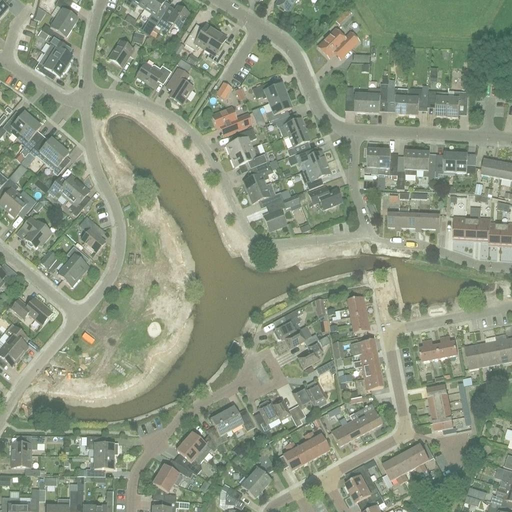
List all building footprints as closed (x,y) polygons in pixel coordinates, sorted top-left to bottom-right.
[(0,0),(0,20),(8,11),(0,3),(0,1),(1,0),(0,0)] [(137,7),(144,11),(150,0),(128,0),(124,6),(134,12),(137,7)] [(148,28),(153,31),(155,29),(156,27),(164,14),(159,11),(166,1),(164,0),(150,0),(144,11),(154,18),(148,28)] [(298,0),(278,0),(275,6),(287,14),(294,3),(297,3),(298,0)] [(71,9),(62,3),(59,1),(55,7),(62,11),(56,20),(56,21),(72,31),(78,21),(67,14),(71,9)] [(164,14),(156,27),(162,32),(167,35),(172,26),(179,31),(183,24),(189,15),(177,8),(175,12),(172,16),(171,18),(164,14)] [(339,26),(350,15),(347,12),(336,23),(339,26)] [(41,32),(51,39),(55,33),(66,40),(72,31),(56,21),(56,20),(53,19),(50,24),(50,26),(52,27),(50,30),(45,27),(41,32)] [(360,25),(353,31),(363,42),(370,36),(360,25)] [(198,39),(191,34),(184,45),(195,53),(199,48),(204,51),(216,33),(206,26),(198,39)] [(159,36),(160,34),(161,33),(155,29),(153,31),(152,33),(150,36),(149,37),(160,44),(163,39),(159,36)] [(333,54),(339,61),(357,43),(350,35),(344,41),(335,32),(318,49),(328,59),(333,54)] [(226,39),(216,33),(204,51),(209,55),(206,60),(217,66),(219,64),(224,56),(218,52),(226,39)] [(71,52),(54,41),(44,56),(50,60),(50,59),(67,71),(70,67),(69,64),(72,59),(68,57),(71,52)] [(132,51),(128,48),(120,43),(109,60),(121,69),(129,57),(134,61),(141,50),(135,46),(132,51)] [(44,77),(48,72),(59,80),(62,75),(65,75),(67,71),(50,59),(50,60),(44,56),(34,71),(44,77)] [(152,67),(151,69),(145,65),(136,78),(153,89),(158,82),(160,81),(164,84),(171,74),(162,68),(160,71),(154,67),(152,67)] [(172,92),(173,93),(169,99),(181,107),(192,90),(183,84),(188,77),(178,71),(170,83),(175,87),(172,92)] [(225,98),(233,86),(224,81),(216,92),(225,98)] [(396,116),(407,117),(408,91),(395,90),(395,82),(389,82),(389,86),(388,102),(397,102),(396,116)] [(266,99),(268,105),(286,98),(281,86),(266,92),(264,86),(252,91),(256,101),(262,99),(262,101),(266,99)] [(388,104),(388,102),(389,86),(381,86),(380,91),(369,90),(368,96),(367,115),(379,115),(380,103),(388,104)] [(241,87),(236,91),(242,99),(247,95),(241,87)] [(428,104),(428,93),(429,88),(422,87),(422,92),(408,91),(407,117),(418,117),(418,113),(427,114),(427,109),(427,105),(428,104)] [(355,114),(367,115),(368,96),(356,95),(353,95),(353,89),(346,89),(346,103),(356,103),(355,114)] [(436,118),(447,119),(448,100),(449,94),(428,93),(428,104),(427,105),(436,106),(436,118)] [(448,100),(447,119),(458,119),(459,107),(468,107),(468,94),(449,93),(449,94),(448,100)] [(268,105),(272,113),(266,115),(270,125),(275,123),(282,120),(279,115),(291,110),(286,98),(268,105)] [(235,121),(231,110),(212,118),(217,131),(219,130),(222,138),(251,126),(247,116),(235,121)] [(12,135),(16,140),(32,122),(23,114),(15,125),(10,120),(2,130),(10,136),(12,135)] [(289,125),(287,118),(282,120),(275,123),(277,130),(283,127),(288,138),(305,131),(300,120),(289,125)] [(16,140),(21,144),(21,146),(23,148),(22,150),(28,155),(36,145),(30,140),(40,129),(32,122),(16,140)] [(43,135),(50,129),(46,125),(39,131),(43,135)] [(251,150),(249,143),(256,140),(252,130),(235,137),(237,142),(226,147),(230,158),(251,150)] [(288,138),(292,149),(286,152),(289,158),(301,153),(298,147),(309,142),(305,131),(288,138)] [(28,155),(29,155),(34,160),(36,158),(45,165),(59,148),(51,140),(42,150),(36,145),(28,155)] [(52,174),(57,178),(65,169),(60,165),(68,155),(59,148),(45,165),(53,173),(52,174)] [(235,169),(246,165),(249,172),(268,165),(265,157),(261,159),(257,148),(251,150),(230,158),(235,169)] [(325,164),(321,153),(316,155),(314,150),(295,157),(299,168),(304,166),(307,172),(325,164)] [(371,176),(378,176),(380,151),(368,151),(367,169),(364,169),(364,174),(371,175),(371,176)] [(380,151),(378,176),(397,177),(397,173),(398,167),(390,167),(391,152),(380,151)] [(20,152),(18,160),(24,162),(26,154),(20,152)] [(417,172),(418,153),(405,153),(404,171),(406,172),(406,173),(397,173),(397,177),(397,191),(405,191),(405,177),(417,178),(417,172)] [(435,184),(435,173),(436,166),(429,166),(430,154),(418,153),(417,172),(424,173),(423,178),(428,179),(428,184),(435,184)] [(456,155),(456,174),(476,175),(476,167),(467,167),(468,156),(467,156),(467,154),(456,153),(456,155)] [(435,173),(456,174),(456,155),(444,155),(444,165),(436,165),(436,166),(435,173)] [(481,177),(492,179),(495,163),(484,161),(481,177)] [(505,165),(495,163),(492,179),(502,181),(505,165)] [(323,186),(320,179),(330,176),(325,164),(307,172),(311,183),(306,185),(309,191),(323,186)] [(247,194),(266,187),(264,182),(268,180),(266,174),(271,172),(268,165),(249,172),(252,179),(243,183),(247,194)] [(511,180),(511,166),(505,165),(502,181),(511,182),(511,180)] [(334,184),(345,182),(343,174),(332,176),(334,184)] [(60,177),(47,194),(53,199),(54,198),(57,201),(61,196),(67,201),(80,186),(71,178),(66,183),(60,177)] [(0,202),(0,206),(6,212),(19,197),(15,193),(19,188),(9,180),(7,181),(0,190),(6,195),(0,202)] [(484,194),(486,185),(479,184),(477,192),(484,194)] [(272,206),(282,202),(283,202),(280,194),(275,196),(270,185),(266,187),(247,194),(252,206),(269,199),(272,206)] [(80,186),(67,201),(72,205),(68,210),(72,213),(71,214),(76,218),(83,209),(79,205),(89,193),(80,186)] [(328,195),(325,188),(308,195),(313,206),(320,204),(323,212),(341,204),(336,191),(328,195)] [(300,205),(297,196),(283,202),(282,202),(286,210),(300,205)] [(27,213),(36,204),(28,197),(24,201),(19,197),(6,212),(15,219),(23,210),(27,213)] [(43,208),(38,204),(32,210),(37,215),(43,208)] [(270,214),(280,211),(279,205),(268,208),(270,214)] [(300,225),(306,222),(301,208),(294,210),(300,225)] [(511,225),(490,225),(490,221),(480,220),(480,210),(479,210),(471,210),(470,220),(466,220),(454,219),(453,241),(465,242),(477,243),(489,243),(488,247),(511,248),(511,225)] [(263,218),(269,233),(286,226),(280,211),(263,218)] [(388,229),(398,229),(399,215),(388,215),(388,229)] [(398,229),(408,230),(409,216),(399,215),(398,229)] [(408,230),(418,230),(419,216),(409,216),(408,230)] [(418,230),(429,231),(429,217),(419,216),(418,230)] [(440,217),(429,217),(429,231),(439,231),(440,217)] [(36,224),(30,219),(22,229),(30,236),(25,241),(27,243),(26,246),(30,249),(33,248),(35,250),(38,245),(40,247),(51,235),(37,223),(36,224)] [(87,235),(81,241),(96,254),(105,244),(90,231),(95,226),(86,219),(78,228),(87,235)] [(341,235),(351,235),(350,226),(340,226),(341,235)] [(80,278),(88,269),(78,261),(82,256),(73,248),(66,256),(71,261),(66,267),(80,278)] [(49,253),(39,264),(46,269),(55,258),(49,253)] [(0,270),(0,281),(5,276),(11,281),(16,275),(5,266),(0,271),(0,270)] [(80,278),(66,267),(57,277),(71,288),(80,278)] [(52,314),(34,299),(27,308),(18,301),(11,310),(23,320),(27,315),(41,327),(52,314)] [(346,302),(348,310),(364,307),(363,299),(346,302)] [(348,310),(349,319),(366,315),(364,307),(348,310)] [(302,316),(299,310),(283,319),(286,324),(274,330),(275,332),(273,333),(273,335),(276,342),(278,342),(280,341),(281,343),(283,341),(297,334),(296,333),(300,332),(297,327),(299,325),(296,319),(302,316)] [(349,319),(351,327),(367,324),(366,315),(349,319)] [(367,324),(351,327),(353,335),(369,332),(367,324)] [(27,339),(22,334),(12,326),(4,335),(10,340),(4,346),(19,359),(28,349),(23,344),(27,339)] [(303,343),(306,349),(316,343),(318,342),(315,337),(305,342),(300,332),(296,333),(297,334),(283,341),(289,351),(303,343)] [(449,359),(458,357),(455,343),(451,344),(449,338),(445,339),(449,359)] [(373,341),(366,343),(365,339),(357,341),(358,344),(357,345),(359,357),(376,354),(373,341)] [(440,361),(449,359),(445,339),(440,340),(441,346),(437,347),(440,361)] [(431,363),(440,361),(437,347),(433,347),(432,341),(427,342),(431,363)] [(500,365),(511,363),(507,341),(496,343),(500,365)] [(431,363),(427,342),(423,343),(424,349),(419,350),(422,364),(431,363)] [(316,343),(306,349),(309,354),(298,360),(303,370),(319,362),(317,357),(322,354),(316,343)] [(490,367),(500,365),(496,343),(486,345),(490,367)] [(341,360),(340,354),(342,354),(341,344),(332,345),(334,355),(335,361),(341,360)] [(479,369),(490,367),(486,345),(475,347),(479,369)] [(0,350),(0,360),(1,360),(11,369),(19,359),(4,346),(0,350)] [(468,371),(479,369),(475,347),(464,349),(468,371)] [(361,369),(378,365),(376,354),(359,357),(360,363),(353,364),(354,370),(361,369)] [(319,377),(328,372),(330,376),(331,377),(335,374),(333,362),(328,365),(316,372),(319,377)] [(380,377),(378,365),(361,369),(364,380),(380,377)] [(331,377),(330,376),(319,382),(323,389),(334,383),(331,377)] [(380,377),(364,380),(366,393),(382,389),(380,377)] [(464,388),(472,386),(471,380),(463,381),(464,388)] [(317,385),(316,386),(315,385),(313,384),(307,388),(306,389),(307,391),(306,392),(313,405),(312,406),(314,408),(326,401),(317,385)] [(445,388),(434,390),(427,392),(428,400),(447,397),(445,388)] [(298,407),(293,410),(302,426),(305,424),(303,420),(305,419),(301,412),(312,406),(313,405),(306,392),(304,389),(292,396),(298,407)] [(447,397),(428,400),(430,409),(448,405),(447,397)] [(281,401),(272,407),(271,407),(279,420),(278,420),(280,423),(290,418),(296,429),(302,426),(293,410),(288,413),(281,401)] [(267,427),(278,420),(279,420),(271,407),(272,407),(270,404),(269,405),(268,404),(266,403),(259,407),(259,409),(259,410),(258,411),(260,414),(254,417),(259,425),(257,426),(263,436),(264,435),(268,433),(270,432),(267,427)] [(450,413),(448,405),(430,409),(431,417),(450,413)] [(335,417),(341,414),(338,408),(332,412),(335,417)] [(233,409),(222,415),(231,432),(242,426),(246,433),(254,429),(247,416),(239,420),(233,409)] [(329,420),(335,417),(332,412),(327,414),(329,420)] [(370,433),(381,427),(373,412),(362,418),(370,433)] [(452,421),(450,413),(431,417),(433,425),(452,421)] [(231,432),(222,415),(219,415),(209,420),(209,423),(210,426),(213,427),(216,433),(208,437),(217,447),(228,441),(226,438),(227,437),(226,435),(231,432)] [(352,423),(360,438),(370,433),(362,418),(357,421),(354,415),(349,418),(352,423)] [(453,430),(452,421),(433,425),(435,434),(443,432),(453,430)] [(352,423),(341,429),(349,444),(360,438),(352,423)] [(349,444),(341,429),(330,435),(338,450),(349,444)] [(311,434),(307,436),(319,458),(329,453),(320,437),(315,440),(311,434)] [(191,435),(184,443),(204,461),(209,455),(208,454),(210,451),(213,454),(217,449),(217,447),(208,437),(202,444),(191,435)] [(310,463),(319,458),(307,436),(304,438),(307,444),(301,447),(310,463)] [(94,452),(94,460),(113,460),(113,458),(117,458),(117,447),(101,447),(101,440),(86,439),(86,452),(94,452)] [(10,445),(10,458),(30,458),(30,452),(36,452),(36,446),(44,446),(44,440),(28,440),(28,446),(10,445)] [(187,462),(181,469),(190,474),(196,477),(201,471),(201,469),(199,467),(204,461),(184,443),(176,452),(187,462)] [(300,468),(310,463),(301,447),(296,451),(292,444),(288,446),(300,468)] [(288,446),(285,448),(288,455),(282,458),(291,474),(300,468),(288,446)] [(423,466),(429,463),(421,447),(411,452),(423,474),(426,480),(429,486),(433,484),(427,472),(423,466)] [(419,476),(423,474),(411,452),(401,457),(410,473),(416,470),(419,476)] [(257,461),(260,466),(248,480),(262,492),(270,483),(264,478),(267,475),(273,472),(265,457),(257,461)] [(401,457),(392,463),(404,484),(408,482),(404,476),(410,473),(401,457)] [(10,470),(25,470),(25,477),(40,478),(40,472),(30,472),(30,470),(30,458),(10,458),(10,470)] [(112,473),(113,460),(94,460),(94,465),(90,465),(90,472),(85,472),(85,479),(100,480),(100,472),(112,473)] [(376,486),(386,481),(377,463),(368,467),(376,486)] [(400,487),(404,484),(392,463),(382,468),(387,477),(391,483),(397,480),(400,487)] [(164,467),(158,477),(173,486),(173,485),(177,488),(182,480),(181,478),(164,467)] [(176,473),(187,479),(190,474),(181,469),(179,468),(176,473)] [(345,488),(350,497),(373,485),(370,480),(365,470),(354,476),(357,481),(345,488)] [(511,473),(506,472),(504,478),(503,483),(502,483),(500,490),(507,492),(507,491),(511,492),(511,473)] [(173,486),(158,477),(152,486),(167,495),(173,486)] [(262,492),(248,480),(240,489),(254,501),(262,492)] [(373,485),(350,497),(356,507),(368,500),(371,505),(381,500),(376,490),(376,491),(373,485)] [(239,502),(242,497),(224,486),(221,491),(239,502)] [(500,490),(498,495),(497,500),(493,498),(491,504),(507,509),(508,510),(510,503),(511,503),(511,492),(507,491),(507,492),(500,490)] [(233,511),(233,507),(241,511),(244,506),(239,502),(221,491),(221,492),(219,508),(223,511),(233,511)] [(31,492),(31,500),(29,500),(29,507),(19,507),(18,511),(36,511),(36,504),(38,504),(38,492),(31,492)] [(18,511),(19,507),(19,500),(1,500),(1,511),(18,511)] [(371,511),(381,511),(387,509),(381,500),(371,505),(374,511),(371,511)] [(57,508),(56,511),(68,511),(68,509),(69,509),(69,506),(67,506),(67,503),(65,501),(57,501),(57,508)] [(472,511),(478,509),(476,502),(470,504),(472,511)]
